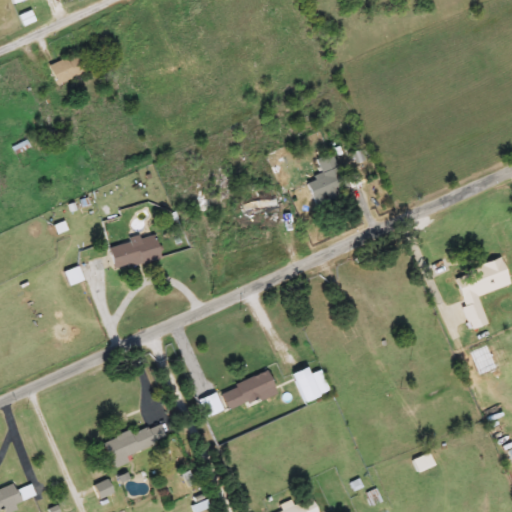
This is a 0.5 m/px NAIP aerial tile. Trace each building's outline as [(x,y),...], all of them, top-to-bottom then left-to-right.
[(87,70),(55,86),(46,68),(78,52),(87,70)] [(329,175),(338,196),(313,207),(304,185),(320,178),(313,160),(329,153),(337,172),(329,175)] [(241,209),(274,197),(279,209),(266,214),(265,210),(244,217),(241,209)] [(105,246),(151,233),(158,258),(112,271),(105,246)] [(450,274),(499,258),(508,286),(476,297),(485,324),(469,330),(450,274)] [(67,286),(61,272),(75,266),(81,279),(67,286)] [(287,374),(302,367),(315,396),(301,402),(287,374)] [(273,393),(225,412),(217,391),(265,372),(273,393)] [(123,454),(127,463),(110,469),(101,444),(166,421),(171,437),(123,454)] [(414,473),(409,459),(427,453),(432,466),(414,473)] [(278,511),(309,498),(314,511),(278,511)]
